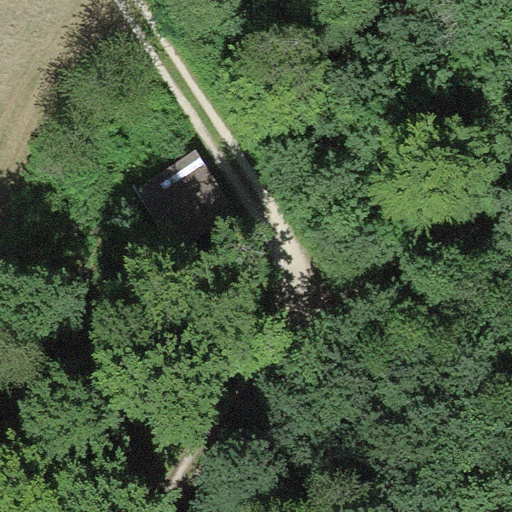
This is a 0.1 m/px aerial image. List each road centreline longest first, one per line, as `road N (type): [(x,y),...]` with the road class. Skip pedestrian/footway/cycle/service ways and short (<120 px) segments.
road 1 (track): [(309,313),(208,131),(122,0)]
road 2 (track): [(165,511),(309,313)]
road 3 (track): [(309,313),(511,209)]
